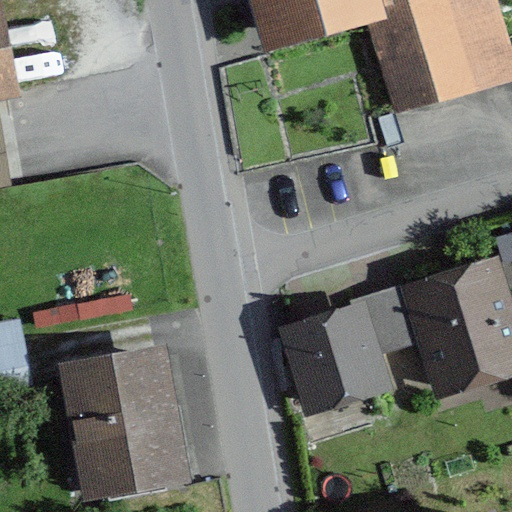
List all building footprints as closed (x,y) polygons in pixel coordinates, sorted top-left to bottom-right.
[(274,0),(284,33),(375,7),(401,0),(274,0)] [(401,0),(375,7),(401,106),(510,78),(489,0),(401,0)] [(0,186),(24,181),(7,89),(0,89),(0,186)] [(511,365),(511,335),(491,267),(414,291),(443,387),(511,365)] [(379,382),(357,314),(291,334),(312,403),(379,382)] [(0,385),(30,380),(24,351),(0,355),(0,385)] [(69,373),(90,486),(178,470),(158,357),(69,373)]
